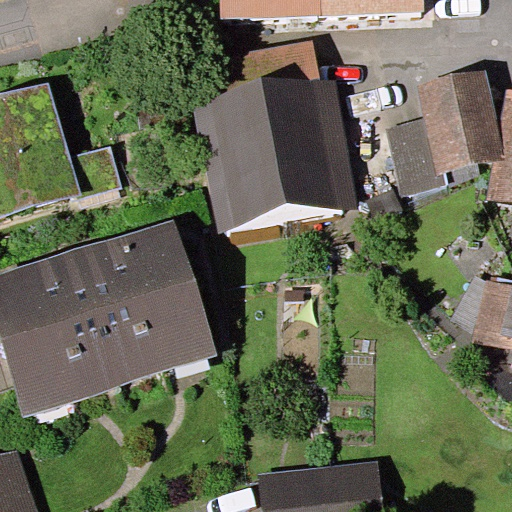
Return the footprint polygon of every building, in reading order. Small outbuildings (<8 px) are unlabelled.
[(221,0),(222,21),(320,18),(320,14),(319,0),(221,0)] [(319,0),(320,14),(425,10),(424,0),(319,0)] [(333,49),(188,78),(219,237),(364,209),(333,49)] [(501,132),(486,70),(416,83),(425,119),(438,171),(446,169),(495,162),(501,132)] [(93,86),(0,112),(0,236),(126,200),(93,86)] [(511,87),(509,87),(501,132),(495,162),(488,195),(511,199),(511,87)] [(450,186),(446,169),(438,171),(425,119),(383,130),(401,198),(450,186)] [(181,233),(0,294),(0,354),(28,437),(227,369),(181,233)] [(511,349),(511,284),(491,280),(478,277),(451,321),(475,332),(472,342),(511,349)] [(386,511),(379,459),(256,476),(261,511),(386,511)]
